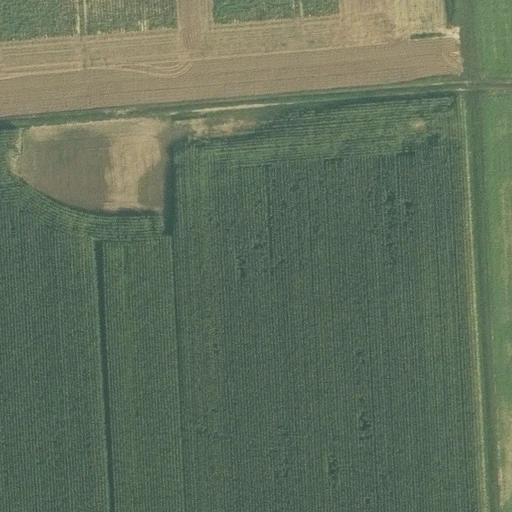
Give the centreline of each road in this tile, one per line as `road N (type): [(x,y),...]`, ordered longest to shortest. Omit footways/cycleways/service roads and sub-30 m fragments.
road 1 (track): [(0,122),(465,81),(511,84)]
road 2 (track): [(492,511),(460,0)]
